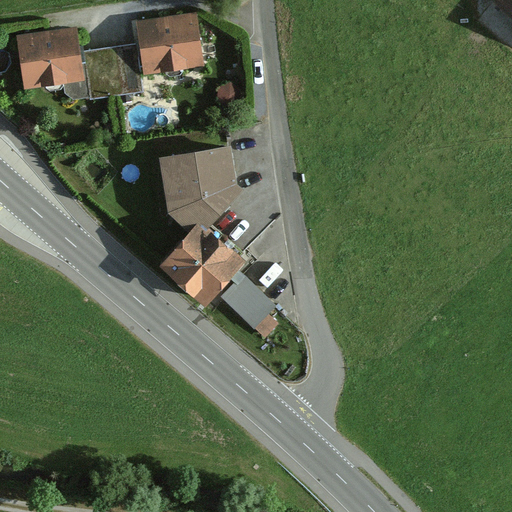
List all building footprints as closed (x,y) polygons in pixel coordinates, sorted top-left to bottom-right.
[(511,0),(508,0),(501,8),(511,17),(511,0)] [(194,20),(138,26),(143,72),(199,66),(194,20)] [(74,33),(19,40),(25,90),(81,82),(74,33)] [(135,48),(83,55),(89,102),(141,96),(135,48)] [(267,226),(227,192),(160,269),(200,303),(267,226)] [(273,307),(242,281),(224,303),(255,329),(273,307)]
